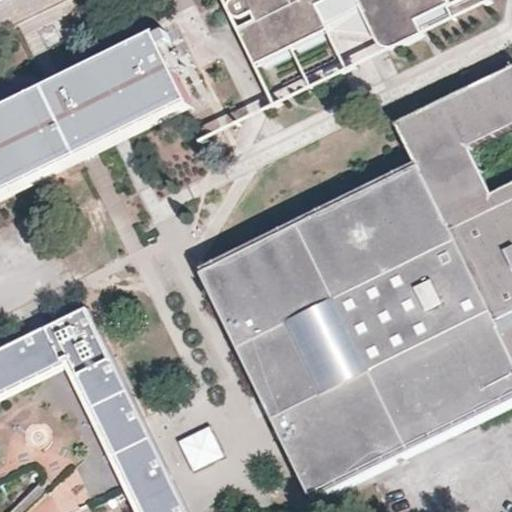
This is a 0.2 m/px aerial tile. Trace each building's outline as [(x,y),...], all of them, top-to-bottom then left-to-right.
[(0,0),(0,15),(32,0),(0,0)] [(74,0),(32,0),(0,15),(0,36),(61,6),(74,0)] [(363,36),(377,38),(382,49),(384,51),(387,53),(391,53),(427,34),(420,21),(459,0),(223,0),(225,2),(227,1),(229,0),(235,0),(233,1),(231,3),(229,7),(229,9),(231,13),(233,16),(237,18),(242,17),(254,12),(258,21),(253,23),(244,28),(241,23),(237,26),(259,68),(334,33),(348,34),(363,36)] [(0,203),(77,166),(196,107),(175,68),(164,46),(160,38),(158,34),(84,70),(56,84),(50,87),(0,111),(0,203)] [(170,34),(160,38),(164,46),(169,44),(173,42),(170,34)] [(400,126),(420,169),(392,183),(224,266),(218,269),(214,271),(210,273),(204,276),(275,414),(277,417),(278,421),(282,427),(317,496),(378,465),(511,399),(511,70),(424,112),(404,122),(400,126)] [(36,336),(0,353),(0,511),(195,511),(174,467),(95,307),(56,326),(46,331),(36,336)] [(230,459),(215,429),(185,444),(200,474),(230,459)]
